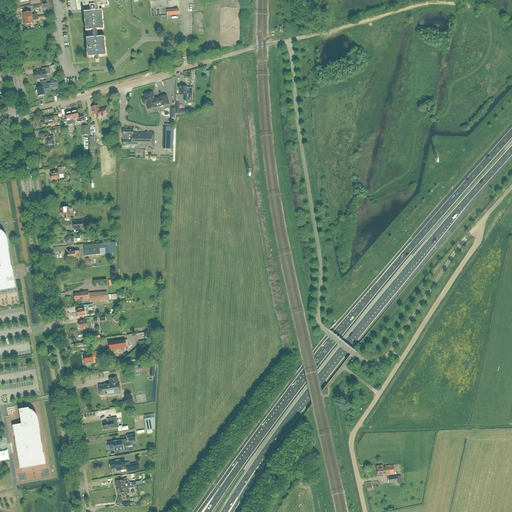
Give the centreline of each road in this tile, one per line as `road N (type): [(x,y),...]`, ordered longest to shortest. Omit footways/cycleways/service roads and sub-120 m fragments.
road 1 (unclassified): [(18,114),(286,42),(320,267),(318,317),(327,332)]
road 2 (motorway): [(511,134),(378,286),(240,464)]
road 3 (motorway): [(250,471),(380,299),(511,151)]
road 4 (secondary): [(18,114),(82,511)]
road 5 (track): [(364,511),(354,430),(477,239),(476,226)]
road 6 (unclassified): [(352,352),(371,362),(390,351),(462,241),(511,186)]
road 7 (residential): [(185,39),(143,40),(113,67),(66,71),(57,0)]
road 8 (track): [(317,33),(439,1),(486,15)]
